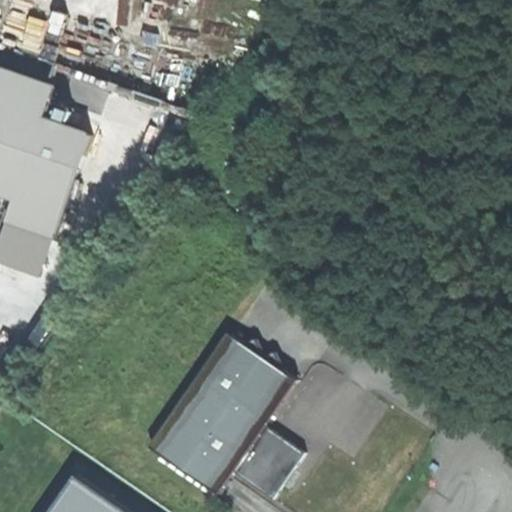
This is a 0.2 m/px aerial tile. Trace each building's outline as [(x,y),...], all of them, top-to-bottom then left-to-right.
[(0,63),(0,85),(59,105),(66,86),(0,63)] [(0,191),(24,200),(17,220),(65,236),(100,134),(54,119),(59,105),(0,85),(0,191)] [(65,236),(17,220),(7,249),(55,266),(65,236)] [(309,453),(268,424),(299,379),(286,369),(277,351),(267,357),(259,341),(248,345),(234,335),(155,449),(222,495),(238,472),(277,499),(294,475),(309,453)] [(0,417),(14,397),(0,386),(0,417)] [(59,511),(139,511),(86,475),(59,511)]
